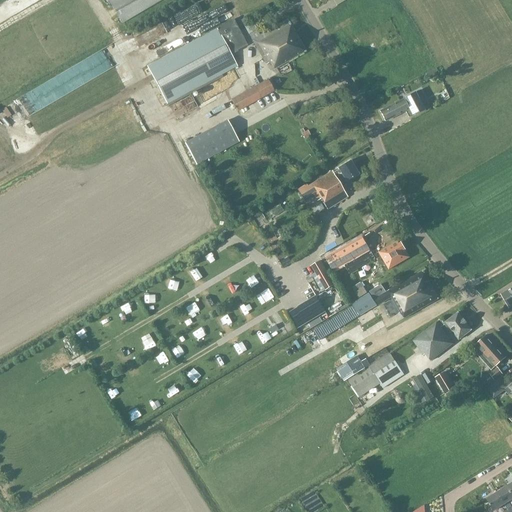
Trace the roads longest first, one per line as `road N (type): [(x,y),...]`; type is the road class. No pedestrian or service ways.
road 1 (track): [(0,175),(43,137),(143,87),(166,122),(185,130),(224,113),(243,123),(345,76)]
road 2 (unclassified): [(511,334),(446,268),(402,208),(366,116),(299,0)]
